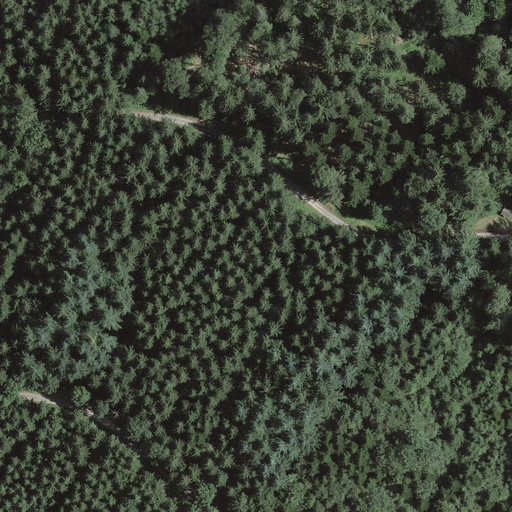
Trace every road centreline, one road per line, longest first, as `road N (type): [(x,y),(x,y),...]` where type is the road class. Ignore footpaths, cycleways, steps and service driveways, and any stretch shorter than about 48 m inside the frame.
road 1 (track): [(0,121),(175,120),(238,146),(367,238),(511,242)]
road 2 (track): [(210,511),(77,406),(0,390)]
